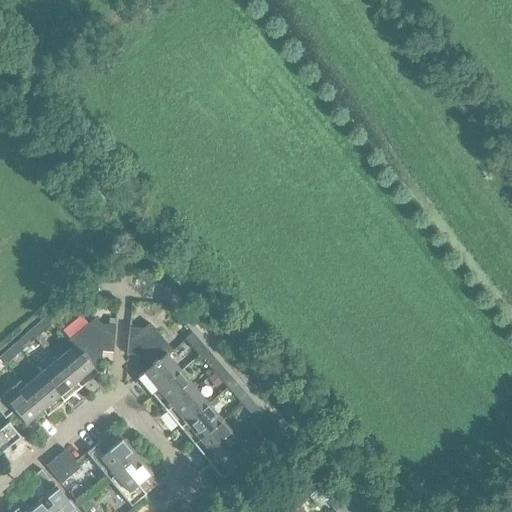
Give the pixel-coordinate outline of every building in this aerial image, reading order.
[(47,315),(37,324),(43,331),(53,323),(47,315)] [(113,352),(115,326),(101,324),(95,318),(69,339),(93,368),(101,361),(101,351),(113,352)] [(143,373),(171,349),(150,323),(143,329),(129,327),(126,354),(138,355),(137,365),(143,373)] [(31,329),(21,338),(28,345),(38,336),(31,329)] [(193,349),(201,343),(192,333),(185,339),(193,349)] [(98,373),(93,368),(69,339),(68,341),(72,346),(57,359),(80,388),(98,373)] [(15,343),(5,352),(11,359),(21,350),(15,343)] [(171,349),(143,373),(137,377),(152,395),(180,371),(167,355),(173,351),(171,349)] [(208,365),(215,359),(206,349),(199,355),(208,365)] [(63,402),(80,388),(57,359),(40,373),(63,402)] [(222,382),(229,375),(220,365),(213,372),(222,382)] [(194,388),(187,379),(180,371),(152,395),(166,411),(194,388)] [(46,416),(63,402),(40,373),(24,387),(42,410),(46,416)] [(42,410),(24,387),(19,381),(0,397),(0,413),(4,418),(14,411),(25,424),(42,410)] [(236,398),(243,392),(235,382),(227,388),(236,398)] [(179,428),(208,404),(194,388),(166,411),(179,428)] [(250,414),(258,408),(249,398),(242,404),(250,414)] [(193,444),(221,420),(208,404),(179,428),(193,444)] [(207,461),(235,437),(221,420),(193,444),(207,461)] [(8,423),(0,429),(0,454),(20,438),(8,423)] [(49,437),(46,435),(40,428),(33,434),(41,444),(49,437)] [(235,437),(207,461),(222,479),(241,463),(246,469),(261,457),(246,439),(241,444),(235,437)] [(108,480),(137,456),(122,439),(109,450),(101,441),(86,453),(108,480)] [(80,468),(75,462),(65,450),(55,458),(70,476),(80,468)] [(137,456),(108,480),(131,507),(145,494),(137,485),(151,473),(137,456)] [(61,484),(70,476),(55,458),(46,466),(61,484)] [(42,486),(49,479),(41,470),(33,476),(42,486)] [(25,500),(32,494),(24,484),(16,490),(25,500)] [(37,501),(46,511),(76,511),(55,486),(37,501)] [(46,511),(37,501),(24,511),(46,511)] [(306,511),(299,502),(287,511),(306,511)]
